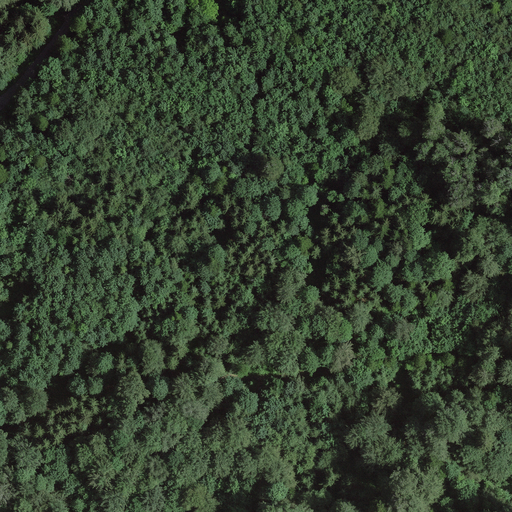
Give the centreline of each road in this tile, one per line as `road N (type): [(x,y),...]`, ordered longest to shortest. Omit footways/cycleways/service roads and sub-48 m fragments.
road 1 (track): [(0,429),(112,380),(267,377),(400,354),(511,365)]
road 2 (track): [(511,226),(441,190),(336,92),(213,0)]
road 3 (unclassified): [(84,0),(0,105)]
